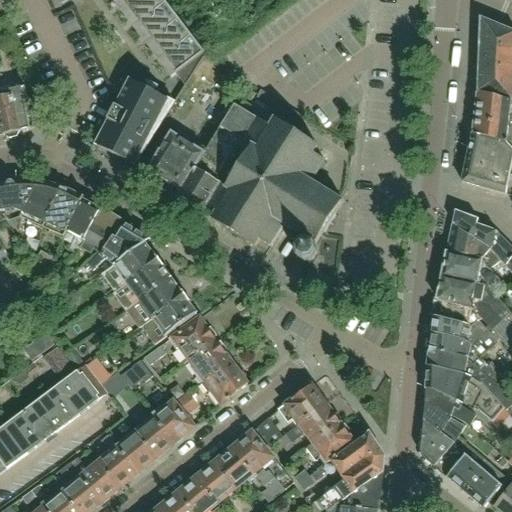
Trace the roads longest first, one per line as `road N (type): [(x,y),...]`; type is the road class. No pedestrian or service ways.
road 1 (residential): [(0,158),(46,159),(83,178),(331,331)]
road 2 (residential): [(411,376),(446,0)]
road 3 (residential): [(121,511),(314,356),(331,331)]
